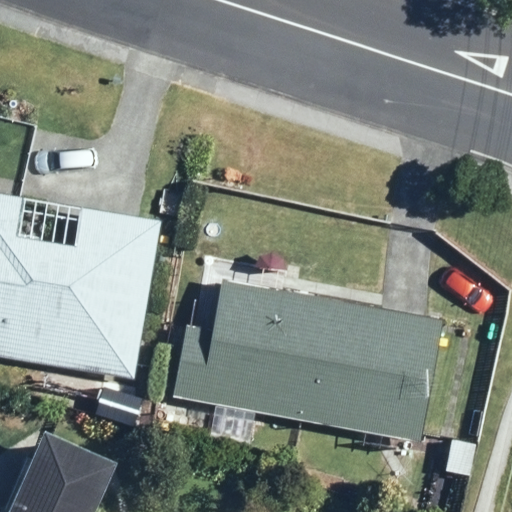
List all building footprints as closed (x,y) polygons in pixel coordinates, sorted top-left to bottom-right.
[(0,358),(128,381),(155,223),(75,210),(68,249),(8,239),(15,200),(0,197),(0,358)] [(168,398),(414,443),(436,323),(321,301),(323,290),(279,282),(277,293),(213,281),(204,331),(182,327),(168,398)] [(0,511),(82,511),(103,464),(32,433),(0,507),(0,511)] [(448,441),(443,472),(465,476),(470,445),(448,441)] [(427,490),(423,511),(446,511),(450,494),(427,490)]
